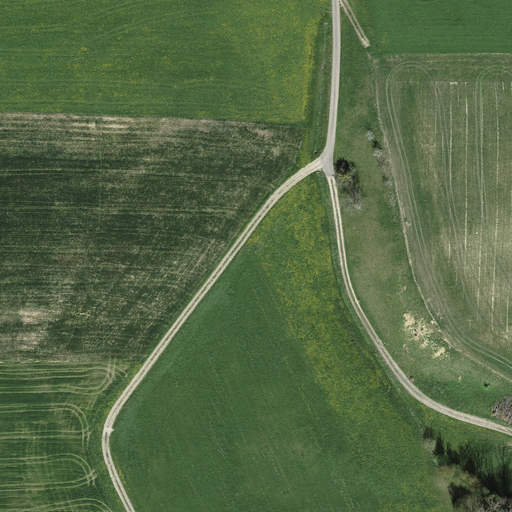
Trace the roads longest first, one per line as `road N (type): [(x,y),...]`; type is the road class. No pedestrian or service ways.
road 1 (track): [(329,158),(272,201),(111,418),(108,457),(130,511)]
road 2 (track): [(511,432),(424,400),(384,351),(355,299),(329,158)]
road 3 (track): [(337,0),(329,158)]
